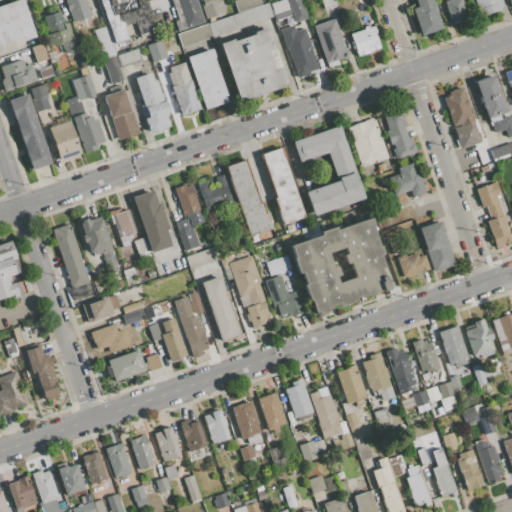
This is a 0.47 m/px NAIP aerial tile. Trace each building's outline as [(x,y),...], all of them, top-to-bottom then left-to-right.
[(0,4),(12,0),(22,0),(35,37),(24,41),(23,37),(0,44),(0,4)] [(64,0),(86,0),(92,15),(72,22),(64,0)] [(98,0),(143,0),(154,29),(139,35),(134,22),(122,26),(126,39),(114,43),(98,0)] [(170,0),(196,0),(204,22),(177,31),(174,22),(177,21),(170,0)] [(199,0),(215,0),(216,2),(221,0),(225,11),(205,18),(199,0)] [(232,1),(234,0),(259,0),(261,4),(236,12),(232,1)] [(270,3),(279,0),(285,0),(289,9),(274,14),(270,3)] [(288,0),(300,0),(307,18),(296,22),(288,0)] [(320,0),(334,0),(336,6),(324,10),(320,0)] [(430,0),(439,24),(430,27),(432,31),(421,35),(412,8),(416,7),(414,0),(430,0)] [(443,1),(446,0),(462,0),(469,17),(451,23),(443,1)] [(473,0),(499,0),(501,6),(497,7),(498,10),(479,17),(473,0)] [(207,23),(267,2),(272,17),(212,38),(211,36),(207,23)] [(42,16),(59,10),(63,24),(67,22),(75,47),(63,51),(60,43),(48,46),(45,35),(48,34),(42,16)] [(273,16),(289,10),(290,15),(275,21),(273,16)] [(313,26),(333,18),(346,56),(336,60),(338,64),(327,68),(313,26)] [(176,34),(207,23),(211,36),(180,47),(176,34)] [(317,68),(306,71),(308,75),(298,79),(287,49),(286,49),(279,30),(293,25),(295,31),(303,28),(317,68)] [(93,30),(105,26),(115,54),(102,58),(93,30)] [(350,34),(364,30),(363,28),(368,26),(369,28),(374,26),(376,32),(374,33),(379,48),(357,56),(350,34)] [(219,44),(233,39),(234,41),(254,34),(253,32),(267,27),(287,85),(239,102),(219,44)] [(146,45),(161,39),(167,57),(152,62),(146,45)] [(30,47),(42,43),(48,59),(36,64),(30,47)] [(116,55),(137,48),(141,60),(120,67),(116,55)] [(186,57),(212,48),(230,101),(204,110),(186,57)] [(102,60),(114,56),(123,80),(110,85),(102,60)] [(30,65),(36,82),(4,93),(0,82),(0,79),(3,78),(0,69),(0,65),(22,59),(25,67),(30,65)] [(200,109),(181,115),(171,86),(172,86),(168,73),(170,72),(168,67),(183,61),(200,109)] [(37,69),(50,65),(53,75),(41,79),(37,69)] [(78,68),(84,66),(86,72),(80,75),(78,68)] [(511,97),(510,92),(511,91),(511,87),(508,87),(503,72),(511,68),(511,97)] [(134,79),(155,71),(169,113),(165,114),(169,126),(148,133),(143,119),(147,117),(134,79)] [(70,79),(87,74),(95,96),(89,98),(88,96),(77,100),(70,79)] [(473,80),(493,74),(503,102),(505,102),(508,111),(486,118),(473,80)] [(28,89),(43,84),(46,94),(32,99),(28,89)] [(442,97),(448,94),(447,92),(461,87),(470,113),(473,112),(475,118),(472,119),(480,142),(460,149),(453,128),(459,126),(459,124),(452,126),(442,97)] [(103,96),(123,89),(138,132),(118,139),(103,96)] [(7,100),(26,93),(50,163),(31,170),(7,100)] [(32,100),(44,96),(48,108),(36,112),(32,100)] [(64,99),(75,96),(77,102),(79,101),(83,112),(70,116),(64,99)] [(395,159),(392,149),(394,148),(392,144),(390,145),(385,130),(387,129),(382,114),(401,107),(407,125),(403,126),(407,138),(411,136),(416,152),(395,159)] [(104,141),(96,144),(97,148),(84,153),(71,117),(84,112),(86,117),(91,115),(93,120),(96,119),(104,141)] [(48,128),(50,127),(49,125),(55,123),(54,119),(66,115),(68,120),(69,120),(81,153),(59,160),(48,128)] [(490,121),(509,115),(511,124),(511,135),(507,137),(505,130),(494,133),(490,121)] [(346,127),(374,118),(388,158),(376,162),(379,171),(363,176),(346,127)] [(291,142),(339,125),(364,197),(312,215),(304,192),(336,181),(326,152),(298,162),(291,142)] [(489,149),(509,142),(511,151),(511,154),(493,161),(489,149)] [(260,155),(282,147),(306,215),(282,224),(273,199),(275,198),(260,155)] [(224,167),(244,160),(259,204),(264,202),(272,227),(248,235),(224,167)] [(387,178),(399,173),(397,168),(412,162),(414,168),(419,166),(424,180),(422,181),(426,193),(411,198),(408,190),(393,195),(387,178)] [(478,167),(486,164),(487,169),(480,172),(478,167)] [(371,196),(365,179),(379,174),(385,191),(371,196)] [(196,184),(205,181),(206,185),(215,181),(214,178),(222,175),(232,202),(223,205),(222,201),(213,204),(214,208),(206,211),(196,184)] [(475,188),(495,181),(500,195),(496,196),(511,240),(502,243),(503,246),(495,248),(485,220),(489,219),(485,206),(481,207),(475,188)] [(199,210),(182,216),(172,188),(184,184),(185,187),(190,185),(199,210)] [(131,197),(151,190),(156,204),(160,202),(170,231),(166,232),(171,245),(150,252),(131,197)] [(386,211),(409,203),(414,217),(391,225),(386,211)] [(134,231),(128,234),(130,240),(128,241),(129,245),(122,248),(114,224),(112,224),(107,212),(119,208),(120,211),(127,209),(134,231)] [(78,220),(88,217),(90,223),(101,219),(118,271),(108,274),(101,254),(94,256),(92,251),(89,252),(85,242),(83,242),(80,235),(83,234),(78,220)] [(387,288),(327,309),(328,312),(315,317),(310,301),(307,302),(301,285),(304,284),(300,273),(297,274),(292,258),(294,258),(289,246),(320,235),(318,231),(335,226),(336,230),(371,217),(384,253),(379,255),(383,267),(380,268),(387,288)] [(183,250),(174,223),(185,219),(188,228),(192,226),(196,239),(192,240),(195,247),(183,250)] [(417,227),(440,219),(455,263),(432,271),(417,227)] [(50,229),(69,223),(90,284),(71,290),(50,229)] [(261,232),(268,230),(270,236),(263,239),(261,232)] [(231,239),(242,235),(245,242),(234,246),(231,239)] [(132,241),(142,237),(149,257),(139,260),(132,241)] [(0,243),(9,240),(28,293),(0,302),(0,243)] [(184,256),(212,246),(217,260),(189,270),(184,256)] [(218,256),(226,253),(229,261),(221,264),(218,256)] [(395,257),(404,254),(406,257),(416,253),(417,257),(423,255),(428,269),(402,278),(395,257)] [(227,263),(251,255),(260,283),(259,283),(263,293),(261,294),(268,313),(264,315),(267,322),(251,327),(249,320),(247,321),(245,314),(247,314),(244,306),(242,307),(227,263)] [(265,262),(285,255),(290,268),(269,275),(265,262)] [(122,270),(133,266),(138,280),(126,284),(122,270)] [(200,282),(220,275),(240,335),(220,341),(200,282)] [(263,281),(279,275),(286,294),(294,291),(301,312),(291,315),(290,312),(280,316),(276,306),(273,308),(263,281)] [(92,279),(101,277),(105,289),(97,292),(92,279)] [(111,283),(121,280),(123,286),(113,290),(111,283)] [(187,292),(195,290),(202,309),(194,312),(187,292)] [(80,304),(106,295),(107,297),(114,294),(118,306),(111,308),(113,313),(86,323),(80,304)] [(121,307),(138,301),(140,308),(123,314),(121,307)] [(180,325),(190,322),(187,315),(196,312),(208,348),(201,350),(202,354),(191,358),(180,325)] [(490,320),(511,312),(511,345),(506,347),(505,343),(498,345),(490,320)] [(117,317),(129,313),(131,319),(119,323),(117,317)] [(160,334),(164,333),(160,321),(174,317),(186,354),(179,357),(180,359),(172,361),(172,359),(169,360),(160,334)] [(463,331),(473,328),(472,322),(483,319),(486,328),(489,327),(493,339),(489,340),(494,354),(476,360),(475,355),(471,356),(463,331)] [(146,326),(155,323),(160,338),(151,341),(146,326)] [(89,332),(114,324),(116,331),(123,329),(129,346),(108,353),(106,345),(95,349),(89,332)] [(437,332),(457,325),(469,362),(454,367),(453,363),(449,364),(445,352),(443,352),(440,341),(441,340),(440,337),(439,337),(437,332)] [(11,329),(19,327),(24,344),(16,346),(11,329)] [(0,341),(0,338),(12,335),(17,351),(5,355),(0,341)] [(410,342),(420,338),(421,342),(425,340),(426,343),(430,342),(439,369),(425,373),(424,370),(419,371),(410,342)] [(23,351),(39,346),(42,355),(46,354),(60,395),(45,400),(35,372),(30,373),(23,351)] [(384,350),(393,347),(394,350),(398,349),(399,352),(403,350),(411,377),(399,381),(398,378),(394,380),(384,350)] [(106,360),(137,350),(144,370),(113,381),(111,376),(108,377),(105,367),(108,366),(106,360)] [(360,362),(368,359),(367,355),(379,352),(393,397),(381,401),(378,393),(375,394),(374,390),(370,391),(369,388),(367,388),(363,376),(365,376),(360,362)] [(144,357),(155,353),(160,367),(148,371),(144,357)] [(470,366),(489,360),(493,374),(484,377),(485,383),(476,385),(470,366)] [(335,372),(347,368),(347,366),(355,364),(357,368),(355,369),(357,375),(359,374),(366,397),(348,403),(351,412),(349,413),(344,414),(340,403),(345,402),(335,372)] [(0,375),(15,371),(27,404),(10,410),(11,413),(0,416),(0,375)] [(456,375),(460,387),(452,390),(448,378),(456,375)] [(283,389),(291,386),(290,382),(300,379),(312,412),(308,413),(309,417),(298,421),(297,417),(293,419),(283,389)] [(436,385),(448,381),(452,394),(440,398),(436,385)] [(307,394),(315,391),(314,389),(324,386),(337,423),(342,421),(346,432),(338,435),(339,438),(332,440),(331,436),(322,439),(307,394)] [(410,394),(423,390),(429,409),(418,412),(416,406),(414,407),(410,394)] [(256,398),(275,392),(285,423),(277,426),(279,431),(273,433),(272,429),(267,430),(256,398)] [(439,399),(452,395),(456,408),(443,412),(439,399)] [(230,407),(250,401),(252,407),(251,408),(262,441),(251,445),(250,443),(248,444),(246,437),(240,439),(230,407)] [(460,411),(473,406),(478,419),(464,424),(460,411)] [(480,408),(487,406),(490,414),(483,416),(480,408)] [(372,412),(384,408),(388,421),(376,425),(372,412)] [(202,416),(210,413),(210,412),(219,409),(221,416),(223,416),(226,425),(224,425),(229,439),(216,443),(215,441),(211,443),(202,416)] [(432,412),(438,410),(440,416),(434,418),(432,412)] [(343,415),(352,413),(356,424),(358,424),(362,436),(352,439),(343,415)] [(479,419),(490,415),(495,430),(484,434),(479,419)] [(197,420),(205,445),(197,448),(198,449),(192,451),(192,449),(188,451),(186,443),(184,443),(183,438),(184,437),(179,422),(186,419),(187,423),(197,420)] [(407,428),(432,419),(436,431),(411,439),(407,428)] [(153,433),(161,430),(160,429),(170,426),(172,433),(174,433),(177,441),(175,442),(179,456),(162,461),(161,456),(160,457),(159,454),(160,453),(153,433)] [(440,436),(452,432),(457,448),(446,452),(440,436)] [(339,435),(348,433),(352,447),(341,451),(339,444),(334,446),(333,441),(340,439),(339,435)] [(129,440),(138,437),(138,436),(145,434),(149,447),(151,447),(152,452),(151,452),(154,463),(138,468),(129,440)] [(511,475),(501,441),(511,437),(511,475)] [(296,445),(312,440),(318,459),(302,464),(296,445)] [(473,444),(484,440),(487,447),(494,444),(499,459),(496,459),(501,473),(497,475),(498,479),(486,483),(473,444)] [(355,447),(368,442),(372,457),(360,461),(355,447)] [(104,448),(121,443),(130,472),(113,477),(104,448)] [(238,448),(250,444),(254,456),(242,460),(238,448)] [(267,449),(282,444),(288,463),(273,468),(267,449)] [(427,448),(440,444),(457,494),(450,496),(449,493),(440,496),(438,489),(436,490),(433,481),(435,481),(431,468),(433,468),(427,448)] [(415,451),(423,448),(429,463),(420,466),(415,451)] [(455,459),(458,458),(457,453),(471,448),(483,485),(466,490),(455,459)] [(81,456),(90,453),(90,452),(97,450),(106,479),(99,481),(99,482),(90,485),(81,456)] [(387,459),(399,454),(405,472),(393,476),(387,459)] [(371,471),(379,468),(376,460),(386,456),(394,482),(393,482),(403,511),(386,511),(385,508),(384,508),(382,500),(383,500),(378,487),(377,488),(371,471)] [(55,469),(66,465),(67,467),(75,464),(83,489),(64,495),(55,469)] [(404,478),(408,477),(405,469),(407,468),(406,465),(410,464),(411,467),(417,465),(430,503),(423,505),(422,503),(414,506),(404,478)] [(163,468),(172,465),(176,477),(167,480),(163,468)] [(42,511),(30,473),(40,470),(41,473),(48,470),(57,499),(54,499),(58,511),(42,511)] [(336,476),(343,473),(349,492),(343,494),(336,476)] [(306,479),(319,474),(325,489),(311,494),(306,479)] [(182,478),(192,475),(200,499),(190,503),(182,478)] [(323,479),(333,475),(338,489),(328,492),(323,479)] [(15,511),(6,485),(18,481),(17,479),(27,476),(27,478),(29,477),(31,486),(30,486),(33,495),(34,495),(37,503),(26,507),(27,511),(15,511)] [(154,480),(165,477),(169,490),(167,490),(169,495),(162,497),(160,492),(158,493),(154,480)] [(129,489),(141,485),(145,499),(134,502),(129,489)] [(255,492),(266,488),(269,497),(258,501),(255,492)] [(8,511),(0,511),(0,491),(1,491),(8,511)] [(352,496),(368,491),(374,511),(356,511),(355,508),(356,508),(352,496)] [(213,496),(225,492),(230,505),(218,509),(216,506),(215,507),(212,500),(214,500),(213,496)] [(283,495),(292,492),(293,495),(298,493),(302,504),(288,509),(283,495)] [(82,496),(89,494),(91,500),(84,503),(82,496)] [(109,511),(105,497),(117,494),(122,511),(109,511)] [(324,511),(322,504),(340,497),(345,511),(324,511)] [(102,499),(105,506),(102,507),(104,511),(96,511),(93,502),(102,499)] [(71,511),(71,509),(92,502),(95,511),(71,511)] [(255,502),(259,511),(247,511),(245,506),(255,502)]
